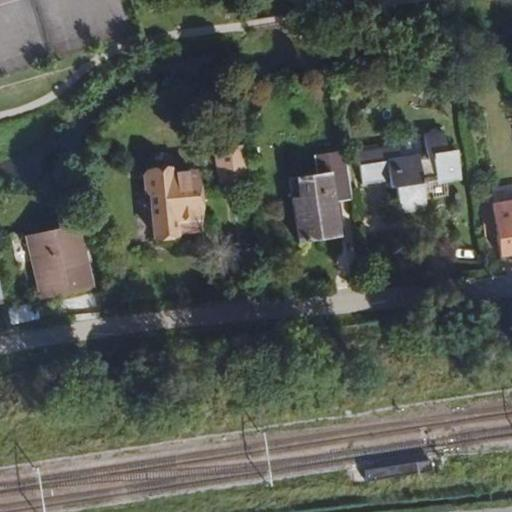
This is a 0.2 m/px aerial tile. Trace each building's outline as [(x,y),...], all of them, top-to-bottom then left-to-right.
[(511,92),(511,70),(501,71),(504,94),(511,92)] [(238,127),(211,131),(216,166),(244,162),(238,127)] [(442,132),(422,134),(425,156),(399,160),(410,213),(426,211),(424,200),(422,185),(445,180),(459,178),(455,150),(445,151),(442,132)] [(422,134),(396,138),(397,147),(399,160),(425,156),(422,134)] [(399,160),(397,147),(384,149),(386,162),(399,160)] [(399,215),(410,213),(399,160),(386,162),(384,149),(356,153),(361,183),(384,180),(385,182),(394,180),(399,215)] [(351,200),(344,151),(312,156),(315,174),(296,177),(299,197),(290,198),(297,244),(341,238),(336,203),(351,200)] [(176,221),(199,217),(194,171),(169,174),(169,169),(146,172),(140,176),(141,191),(149,198),(153,237),(178,234),(177,232),(176,221)] [(422,185),(424,200),(448,196),(445,180),(422,185)] [(511,202),(490,206),(498,257),(511,254),(511,202)] [(200,228),(199,217),(176,221),(177,232),(200,228)] [(76,225),(26,237),(41,298),(91,286),(76,225)] [(36,302),(3,307),(7,326),(40,321),(36,302)] [(415,463),(364,470),(366,482),(417,474),(415,463)]
